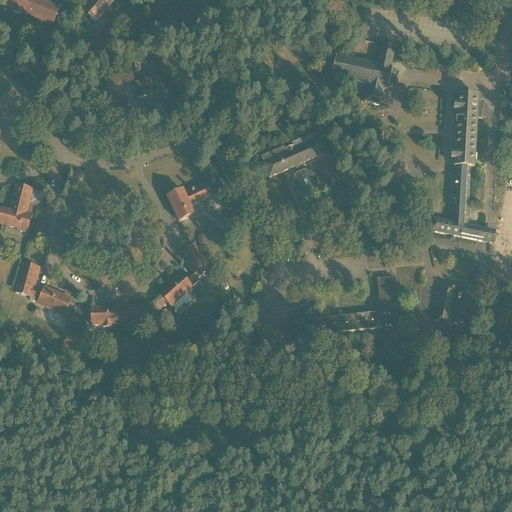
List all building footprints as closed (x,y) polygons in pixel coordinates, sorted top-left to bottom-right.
[(5,0),(3,5),(14,10),(14,12),(21,15),(22,13),(53,25),(59,9),(36,0),(5,0)] [(127,23),(110,8),(113,4),(108,0),(93,0),(82,13),(95,24),(102,17),(119,33),(127,23)] [(391,69),(392,62),(396,45),(383,42),(378,66),(336,57),(334,64),(330,63),(329,70),(333,71),(332,78),(368,86),(364,103),(381,107),(385,89),(388,90),(389,88),(395,89),(399,73),(392,72),(393,69),(391,69)] [(123,60),(129,57),(122,43),(116,47),(123,60)] [(109,90),(134,83),(131,71),(106,78),(109,90)] [(162,92),(165,100),(173,98),(169,81),(160,83),(159,77),(135,84),(137,90),(136,90),(138,99),(162,92)] [(478,103),(478,98),(465,97),(465,91),(458,90),(457,106),(454,106),(454,112),(457,112),(455,155),(451,155),(451,161),(454,161),(454,168),(455,168),(452,224),(433,220),(431,233),(481,243),(484,230),(467,227),(471,168),(474,169),(475,160),(477,160),(477,155),(475,154),(477,120),(480,120),(482,103),(478,103)] [(318,141),(315,134),(292,144),(293,147),(285,150),(284,148),(261,158),(264,164),(263,165),(270,179),(295,168),(298,175),(296,176),(295,176),(295,177),(293,184),(292,184),(292,185),(293,186),(296,193),(296,194),(297,194),(297,193),(305,196),(305,197),(306,197),(306,196),(312,193),(314,193),(314,192),(313,192),(316,184),(317,184),(317,183),(316,183),(313,176),(313,175),(312,176),(305,173),(305,172),(304,172),(304,173),(302,173),(299,166),(325,154),(319,140),(318,141)] [(0,224),(18,229),(18,231),(27,234),(32,214),(27,213),(32,190),(16,186),(9,212),(2,210),(0,215),(0,224)] [(190,207),(212,197),(206,186),(185,196),(183,191),(168,199),(179,223),(194,216),(190,207)] [(116,224),(120,235),(130,232),(126,221),(116,224)] [(493,245),(496,232),(484,230),(481,243),(493,245)] [(171,307),(192,289),(199,282),(197,280),(211,270),(194,246),(180,255),(192,273),(184,279),(181,275),(159,294),(171,307)] [(15,294),(31,298),(30,301),(38,304),(64,316),(71,300),(45,289),(43,294),(34,290),(39,269),(23,265),(15,294)] [(401,359),(395,299),(393,279),(378,280),(381,314),(296,322),(298,337),(383,329),(386,360),(401,359)] [(466,328),(469,309),(473,291),(443,285),(435,322),(466,328)] [(111,325),(145,325),(145,308),(119,308),(119,306),(114,306),(114,308),(92,309),(92,326),(104,326),(104,328),(112,328),(111,325)] [(171,326),(176,321),(166,310),(161,314),(171,326)] [(77,354),(80,344),(81,340),(66,337),(63,350),(77,354)] [(459,360),(462,348),(419,340),(417,351),(459,360)] [(452,442),(451,433),(428,436),(429,445),(452,442)]
